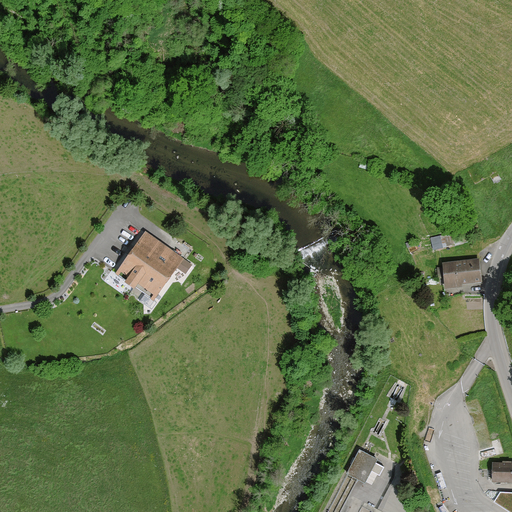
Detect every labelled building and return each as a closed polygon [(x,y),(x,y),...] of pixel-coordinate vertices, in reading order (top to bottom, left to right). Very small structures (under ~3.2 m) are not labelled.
[(370,165),(361,162),(360,168),(368,171),(370,165)] [(467,231),(430,239),(432,249),(433,251),(470,243),(467,231)] [(185,261),(148,235),(116,280),(154,306),(185,261)] [(476,261),(442,265),(443,268),(437,269),(439,281),(441,281),(446,280),(447,291),(462,289),(462,285),(481,283),(479,260),(476,261)] [(377,456),(360,448),(348,473),(364,481),(377,456)] [(511,461),(492,461),(492,470),(492,481),(511,480),(511,461)] [(511,491),(501,491),(494,500),(511,511),(511,491)]
